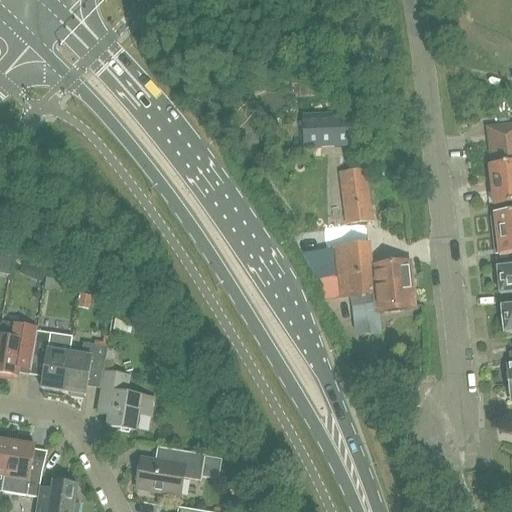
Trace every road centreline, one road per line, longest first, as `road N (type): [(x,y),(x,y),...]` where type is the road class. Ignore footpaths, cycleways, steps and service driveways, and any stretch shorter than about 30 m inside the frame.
road 1 (primary): [(376,511),(316,354),(236,221),(110,62),(57,11)]
road 2 (primary): [(27,42),(154,177),(258,335),(358,511)]
road 3 (residential): [(450,440),(463,390),(459,341),(413,0)]
road 4 (residential): [(121,511),(82,431),(64,415),(0,405)]
